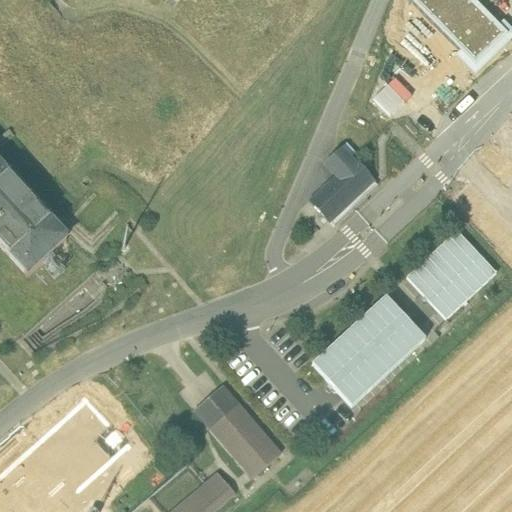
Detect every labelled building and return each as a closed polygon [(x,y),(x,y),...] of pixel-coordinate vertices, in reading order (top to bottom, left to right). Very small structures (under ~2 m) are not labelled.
[(0,0),(0,122),(11,134),(16,143),(36,167),(56,173),(132,105),(134,89),(46,4),(49,0),(0,0)] [(498,28),(471,0),(413,0),(412,2),(460,52),(455,56),(474,76),(511,40),(511,31),(503,23),(498,28)] [(353,162),(341,149),(325,164),(337,177),(310,202),(329,222),(374,180),(355,160),(353,162)] [(0,247),(27,277),(66,241),(0,168),(0,247)] [(455,238),(401,285),(442,331),(493,283),(455,238)] [(385,299),(310,363),(353,412),(426,346),(385,299)] [(278,458),(223,392),(194,417),(249,483),(278,458)] [(217,476),(175,511),(214,511),(235,494),(231,490),(230,490),(217,476)]
